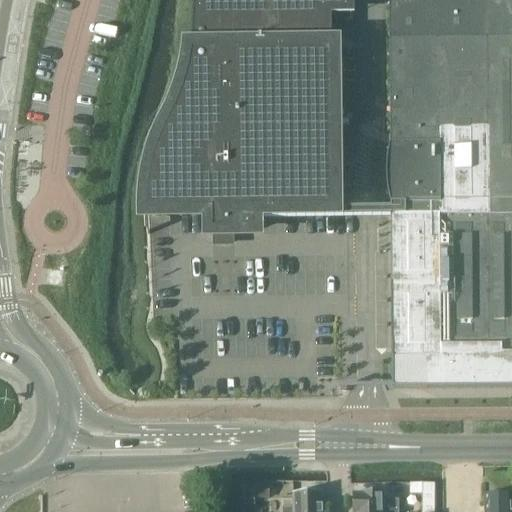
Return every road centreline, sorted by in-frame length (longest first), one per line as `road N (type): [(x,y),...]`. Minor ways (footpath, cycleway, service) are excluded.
road 1 (tertiary): [(41,471),(305,455),(336,443)]
road 2 (tertiary): [(336,443),(315,436),(159,436)]
road 3 (tertiary): [(336,443),(511,444)]
road 4 (tertiary): [(69,390),(58,361),(19,331),(0,271)]
